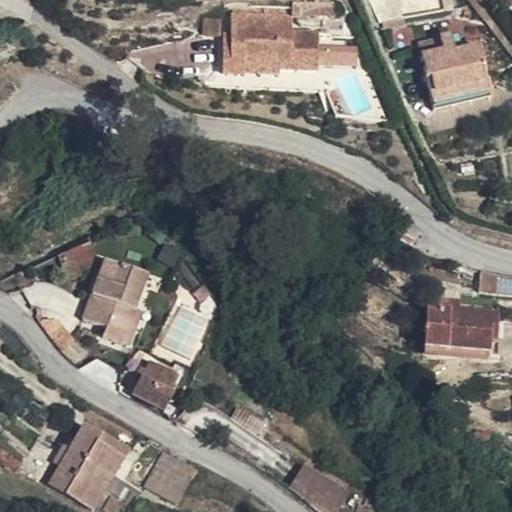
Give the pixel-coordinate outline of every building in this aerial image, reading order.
[(324,2),(324,16),(337,15),(337,1),(324,2)] [(304,16),(324,16),(324,2),(305,2),(304,16)] [(285,28),(286,20),(260,16),(259,24),(285,28)] [(303,31),(304,22),(286,20),(285,28),(303,31)] [(229,21),(206,22),(206,38),(230,37),(229,21)] [(302,45),(303,31),(285,28),(259,24),(243,21),(237,57),(230,56),(226,81),(250,86),(252,70),(289,76),(289,82),(325,89),(331,49),(302,45)] [(426,51),(425,39),(404,43),(405,54),(426,51)] [(441,80),(445,116),(508,107),(503,78),(477,81),(474,61),(463,62),(464,78),(441,80)] [(438,65),(441,80),(464,78),(463,62),(438,65)] [(288,92),(289,82),(289,76),(252,70),(250,86),(288,92)] [(508,107),(445,116),(447,124),(510,115),(508,107)] [(95,266),(86,245),(58,257),(67,277),(95,266)] [(95,266),(71,325),(92,334),(90,342),(114,352),(142,285),(95,266)] [(511,303),(511,283),(476,278),(473,297),(511,303)] [(453,316),(454,307),(432,304),(431,313),(453,316)] [(489,340),(492,322),(453,316),(431,313),(423,312),(417,350),(481,360),(484,339),(489,340)] [(74,340),(57,323),(43,324),(66,349),(74,340)] [(139,388),(136,386),(129,400),(161,419),(170,405),(164,402),(173,385),(149,372),(143,381),(139,388)] [(134,385),(136,386),(139,388),(143,381),(139,378),(134,385)] [(511,408),(511,391),(496,394),(497,410),(511,408)] [(63,455),(54,472),(46,489),(89,510),(114,461),(88,447),(91,439),(75,431),(63,455)] [(88,447),(114,461),(119,453),(91,439),(88,447)] [(183,460),(160,449),(144,480),(168,492),(183,460)] [(46,467),(54,472),(63,455),(55,450),(46,467)] [(0,469),(12,478),(15,472),(0,460),(0,469)] [(288,495),(308,511),(337,511),(344,502),(303,474),(288,495)]
